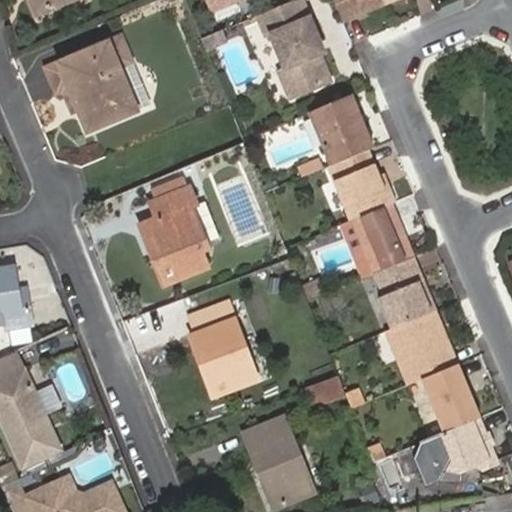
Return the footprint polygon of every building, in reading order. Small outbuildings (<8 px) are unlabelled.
[(33,0),(27,0),(33,14),(39,12),(33,0)] [(33,0),(39,12),(70,0),(33,0)] [(228,0),(241,0),(243,1),(244,0),(207,0),(210,8),(228,0)] [(213,14),(243,1),(241,0),(228,0),(210,8),(213,14)] [(308,20),(300,0),(292,3),(300,23),(308,20)] [(332,0),(346,33),(360,27),(358,22),(369,17),(371,22),(387,15),(380,0),(332,0)] [(380,0),(387,15),(402,9),(400,4),(410,0),(411,0),(413,4),(422,0),(380,0)] [(402,9),(413,4),(411,0),(410,0),(400,4),(402,9)] [(292,3),(291,3),(256,16),(266,41),(271,39),(283,69),(278,71),(289,98),(328,82),(318,57),(313,44),(317,42),(308,20),(300,23),(292,3)] [(360,27),(371,22),(369,17),(358,22),(360,27)] [(117,69),(129,64),(118,38),(43,69),(55,94),(61,91),(67,89),(75,109),(86,132),(134,112),(117,69)] [(319,42),(317,42),(313,44),(318,57),(324,54),(319,42)] [(147,107),(129,64),(117,69),(134,112),(147,107)] [(69,110),(75,109),(67,89),(61,91),(69,110)] [(306,110),(328,164),(329,164),(369,149),(375,147),(368,131),(362,133),(355,116),(356,116),(361,113),(353,93),(309,109),(306,110)] [(362,133),(368,131),(361,113),(356,116),(355,116),(362,133)] [(381,178),(369,149),(329,164),(328,164),(349,218),(351,217),(353,216),(392,202),(397,200),(392,188),(387,190),(381,178)] [(386,176),(381,178),(387,190),(392,188),(386,176)] [(151,216),(143,219),(158,261),(151,263),(158,281),(201,264),(195,247),(201,244),(185,203),(191,201),(184,184),(145,199),(151,216)] [(424,250),(403,198),(397,200),(392,202),(413,254),(424,250)] [(413,254),(392,202),(353,216),(351,217),(352,220),(373,270),(412,255),(413,254)] [(158,261),(143,219),(135,222),(151,263),(158,261)] [(424,280),(413,254),(412,255),(373,270),(384,296),(378,298),(390,326),(428,312),(429,312),(430,311),(418,282),(424,280)] [(12,267),(0,270),(25,323),(31,322),(25,296),(18,297),(17,290),(12,267)] [(25,323),(0,270),(0,269),(0,316),(0,317),(5,316),(7,326),(25,323)] [(316,280),(302,286),(306,296),(320,290),(316,280)] [(430,311),(436,309),(424,282),(424,280),(418,282),(430,311)] [(24,289),(17,290),(18,297),(25,296),(24,289)] [(184,313),(191,330),(198,348),(191,350),(206,387),(248,371),(220,299),(184,313)] [(457,363),(436,309),(430,311),(429,312),(428,312),(390,326),(384,329),(406,382),(421,377),(457,363)] [(198,348),(191,330),(184,332),(191,350),(198,348)] [(14,354),(0,360),(0,384),(23,374),(14,354)] [(479,417),(457,363),(421,377),(443,434),(479,417)] [(336,370),(303,381),(312,399),(343,389),(336,370)] [(23,374),(0,384),(0,418),(23,466),(58,450),(23,374)] [(276,412),(242,428),(257,466),(253,468),(269,503),(308,486),(276,412)] [(498,463),(479,417),(443,434),(423,445),(417,460),(427,486),(443,481),(461,482),(463,474),(479,464),(482,470),(498,463)] [(257,466),(242,428),(236,430),(253,468),(257,466)] [(22,501),(14,482),(2,487),(12,511),(122,511),(110,485),(83,498),(74,493),(68,480),(22,501)]
